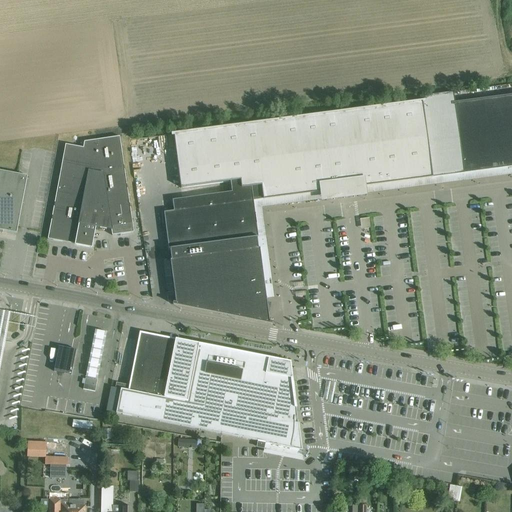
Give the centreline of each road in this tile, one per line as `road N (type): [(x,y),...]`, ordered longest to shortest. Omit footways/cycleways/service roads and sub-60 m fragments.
road 1 (unclassified): [(162,312),(511,378)]
road 2 (residential): [(162,312),(0,283)]
